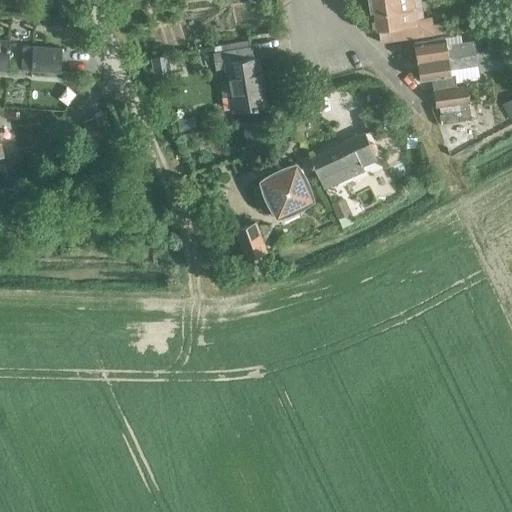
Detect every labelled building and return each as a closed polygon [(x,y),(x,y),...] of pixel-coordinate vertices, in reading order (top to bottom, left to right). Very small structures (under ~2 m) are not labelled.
[(220,0),(226,32),(259,26),(254,0),(220,0)] [(367,0),(371,27),(372,30),(378,29),(380,43),(433,35),(431,18),(423,19),(419,0),(367,0)] [(487,38),(489,50),(509,48),(507,35),(487,38)] [(413,42),(416,61),(476,52),(474,40),(450,44),(450,48),(446,48),(444,37),(413,42)] [(0,70),(7,71),(9,40),(0,39),(0,70)] [(226,67),(233,110),(265,105),(257,58),(253,59),(251,47),(214,53),(216,69),(226,67)] [(32,48),(31,72),(60,74),(61,50),(32,48)] [(476,52),(416,61),(419,81),(450,76),(449,65),(453,65),(453,69),(478,65),(479,74),(504,70),(502,56),(510,54),(509,48),(489,50),(476,52)] [(219,105),(227,104),(222,69),(214,70),(219,105)] [(435,107),(440,106),(443,123),(464,119),(462,103),(469,102),(466,86),(433,91),(435,107)] [(511,95),(501,102),(511,120),(511,95)] [(105,110),(82,122),(96,151),(120,140),(105,110)] [(409,116),(401,119),(407,134),(416,130),(409,116)] [(242,123),(246,147),(274,142),(269,118),(242,123)] [(362,164),(375,158),(363,132),(309,158),(324,189),(364,170),(362,164)] [(263,186),(256,189),(256,194),(257,198),(258,202),(260,206),(263,209),(267,212),(274,209),(277,215),(311,198),(309,193),(311,192),(309,187),(308,183),(306,180),(304,176),(302,173),(300,169),(297,170),(295,164),(261,180),(263,186)] [(235,230),(246,258),(265,251),(254,223),(235,230)]
